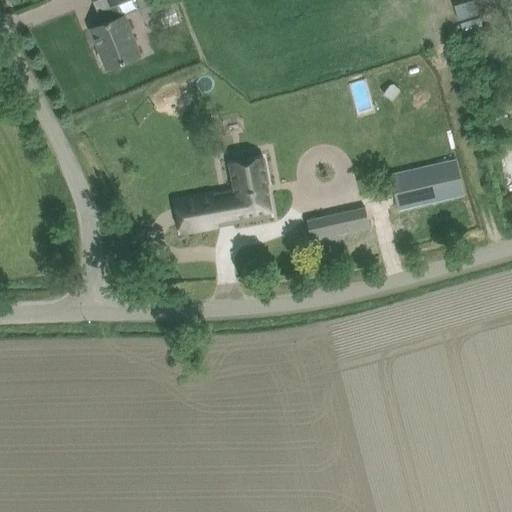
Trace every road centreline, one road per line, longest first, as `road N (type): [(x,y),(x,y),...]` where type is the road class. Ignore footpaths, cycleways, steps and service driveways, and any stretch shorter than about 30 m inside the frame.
road 1 (unclassified): [(95,311),(236,309),(342,294),(511,247)]
road 2 (unclassified): [(95,311),(86,184),(0,17)]
